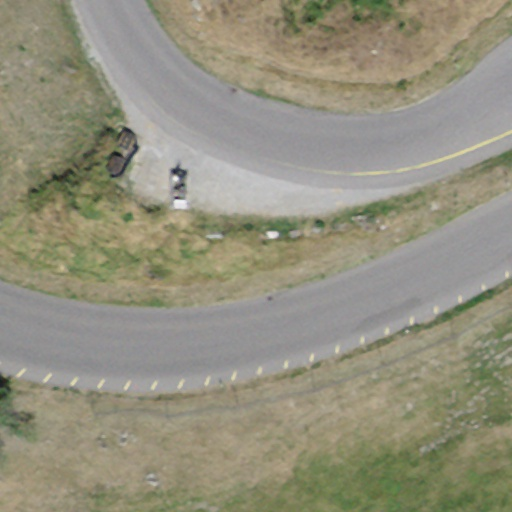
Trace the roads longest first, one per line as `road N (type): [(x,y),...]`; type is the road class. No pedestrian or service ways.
road 1 (tertiary): [(0,325),(57,341),(155,343),(292,330),(388,289),(511,219)]
road 2 (unclassified): [(109,0),(140,56),(195,117),(256,134),(320,147),(376,141),(511,87)]
